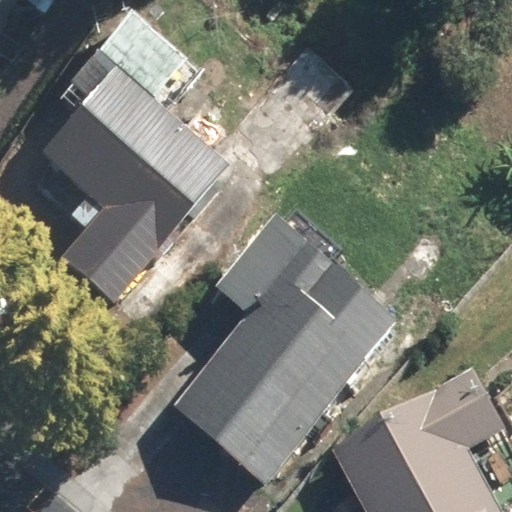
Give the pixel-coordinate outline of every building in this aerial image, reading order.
[(0,0),(0,25),(15,0),(0,0)] [(274,82),(328,129),(350,104),(295,59),(274,82)] [(49,278),(99,320),(218,186),(83,73),(13,155),(96,224),(49,278)] [(275,192),(328,129),(274,82),(220,145),(275,192)] [(428,261),(467,216),(440,194),(402,240),(428,261)] [(467,216),(428,261),(400,294),(441,329),(507,249),(467,216)] [(170,422),(260,502),(398,346),(275,239),(217,306),(247,333),(170,422)] [(333,471),(356,511),(492,511),(471,473),(508,453),(472,390),(333,471)]
